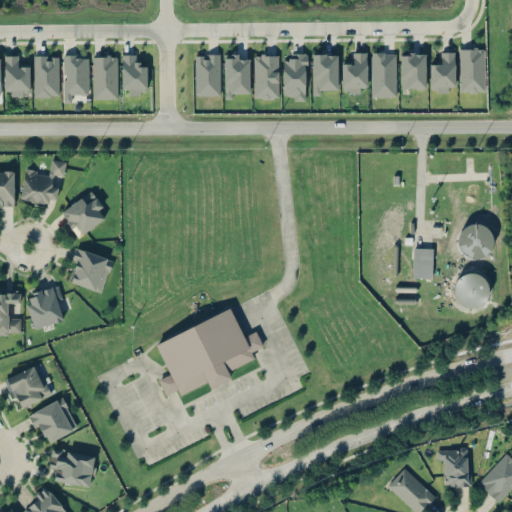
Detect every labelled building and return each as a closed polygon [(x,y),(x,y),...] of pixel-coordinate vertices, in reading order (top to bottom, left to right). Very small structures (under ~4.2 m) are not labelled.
[(459,48),(484,48),(484,90),(477,90),(476,92),(470,92),(468,90),(459,90),(459,48)] [(366,51),(352,52),(353,63),(341,63),(342,87),(344,90),(348,89),(348,92),(360,92),(359,86),(360,85),(361,87),(364,87),(366,85),(366,51)] [(371,51),(395,51),(395,95),(371,95),(371,51)] [(400,54),(406,54),(406,51),(414,51),(414,53),(425,53),(425,87),(422,89),(418,89),(415,87),(399,87),(400,54)] [(278,54),(278,97),(270,97),(269,98),(263,99),(261,97),(254,97),(254,55),(260,55),(260,52),(267,52),(267,54),(278,54)] [(307,53),(305,53),(305,52),(291,52),(291,57),(288,57),(288,60),(282,60),(283,94),(287,94),(289,96),(294,96),(294,101),(305,100),(305,66),(307,66),(307,53)] [(441,52),(454,52),(454,85),(448,85),(448,92),(436,92),(436,89),(432,89),(430,86),(429,64),(441,64),(441,52)] [(121,53),(135,53),(135,61),(139,61),(139,66),(146,66),(146,89),(144,91),(140,91),(140,94),(128,95),(128,89),(121,89),(121,53)] [(223,53),(224,98),(232,98),(232,92),(249,92),(249,59),(238,59),(237,53),(223,53)] [(312,53),(337,53),(337,89),(320,89),(320,94),(312,94),(312,53)] [(4,54),(18,55),(18,66),(20,66),(20,65),(29,66),(29,90),(27,92),(23,92),(23,96),(11,95),(11,90),(4,90),(4,54)] [(63,54),(76,54),(76,57),(88,57),(88,93),(86,93),(84,95),(81,95),(79,93),(71,93),(71,102),(63,102),(63,54)] [(92,56),(106,56),(106,54),(110,54),(110,56),(117,56),(117,98),(93,98),(92,56)] [(195,55),(195,93),(197,95),(219,95),(219,54),(207,54),(207,59),(203,59),(203,55),(195,55)] [(33,55),(47,55),(47,60),(49,60),(49,56),(58,56),(58,94),(51,94),(51,96),(34,96),(33,55)] [(19,198),(55,204),(58,186),(51,185),(53,174),(63,176),(65,160),(50,158),(48,171),(24,167),(19,198)] [(13,170),(0,170),(0,206),(13,206),(13,170)] [(103,206),(90,189),(60,212),(77,236),(104,217),(98,210),(103,206)] [(432,247),(412,247),(412,277),(432,277),(432,247)] [(103,291),(111,256),(74,248),(69,269),(74,271),(71,283),(103,291)] [(486,280),(482,276),(476,273),(470,272),(464,273),(458,276),(455,280),(453,286),(452,291),(454,297),(457,302),(461,305),(466,307),(472,308),(478,306),(482,303),(486,298),(488,292),(488,286),(486,280)] [(66,318),(58,284),(24,293),(33,327),(66,318)] [(19,289),(0,289),(0,334),(20,334),(20,314),(9,314),(9,304),(19,304),(19,289)] [(155,340),(169,373),(158,378),(165,394),(179,388),(180,392),(207,381),(209,386),(229,377),(225,369),(254,357),(251,350),(262,345),(255,330),(242,335),(231,309),(155,340)] [(36,363),(5,377),(19,408),(50,394),(36,363)] [(42,443),(77,427),(63,396),(28,412),(42,443)] [(48,469),(54,470),(53,480),(90,486),(95,454),(51,447),(48,469)] [(444,485),(469,485),(468,447),(436,448),(437,459),(443,459),(444,485)] [(511,453),(509,456),(505,452),(476,483),(497,502),(511,485),(511,453)] [(415,511),(417,511),(434,495),(403,466),(386,484),(415,511)] [(20,511),(70,511),(43,485),(19,511),(20,511)]
